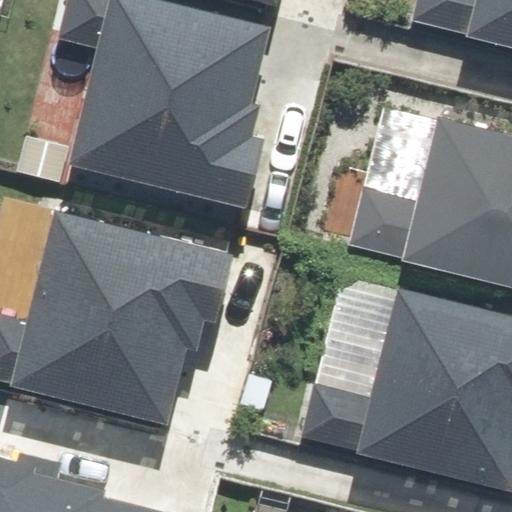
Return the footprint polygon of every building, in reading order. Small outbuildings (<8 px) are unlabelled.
[(260,30),(142,0),(65,0),(55,39),(88,47),(57,168),(234,214),(265,92),(245,87),(260,30)] [(230,0),(271,10),(273,0),(230,0)] [(511,0),(411,0),(406,23),(511,47),(511,0)] [(511,142),(427,121),(405,211),(358,200),(346,248),(511,288),(511,142)] [(226,260),(43,215),(16,324),(0,319),(0,387),(164,428),(189,325),(208,330),(226,260)] [(511,319),(388,289),(361,398),(313,386),(298,450),(501,500),(511,455),(511,319)]
